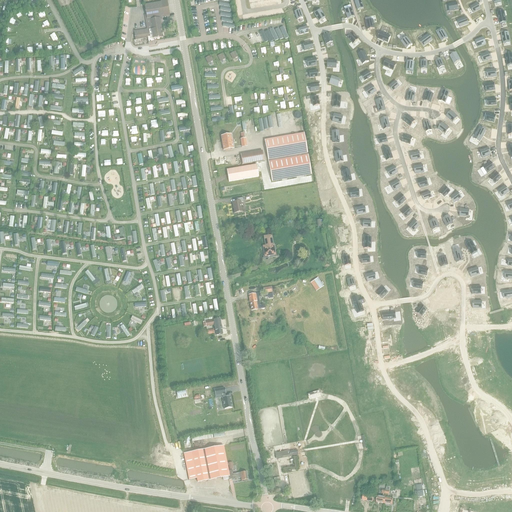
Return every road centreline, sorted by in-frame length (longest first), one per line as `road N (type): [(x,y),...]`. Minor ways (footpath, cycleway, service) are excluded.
road 1 (unclassified): [(266,506),(175,0)]
road 2 (tertiary): [(0,464),(185,496)]
